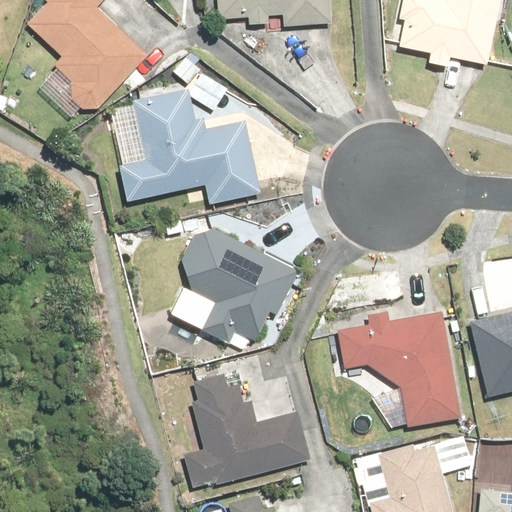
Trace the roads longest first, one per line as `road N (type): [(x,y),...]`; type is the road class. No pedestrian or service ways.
road 1 (unknown): [(144,66),(178,28),(207,23),(333,115),(388,183),(348,236),(297,339),(356,511)]
road 2 (residential): [(388,183),(511,191)]
